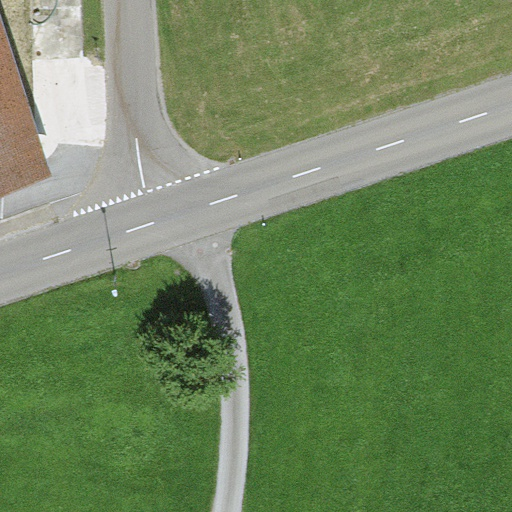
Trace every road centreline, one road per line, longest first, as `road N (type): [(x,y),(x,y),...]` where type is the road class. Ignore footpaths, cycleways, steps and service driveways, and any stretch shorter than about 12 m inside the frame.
road 1 (tertiary): [(511,107),(154,225)]
road 2 (unclassified): [(154,225),(136,122),(130,0)]
road 3 (tertiary): [(154,225),(0,275)]
